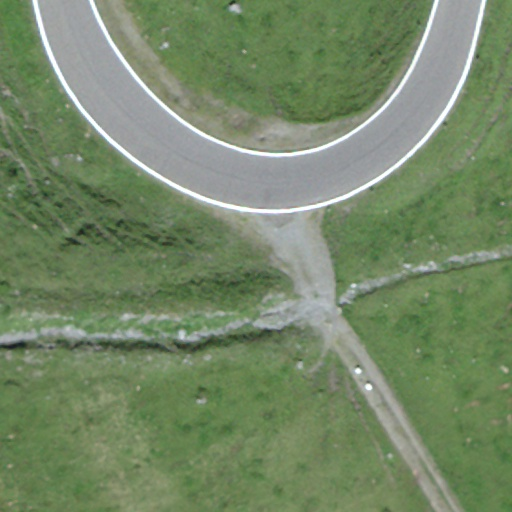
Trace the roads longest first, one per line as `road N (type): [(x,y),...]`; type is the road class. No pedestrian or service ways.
road 1 (primary): [(462,0),(439,67),(393,135),(341,172),(276,185),(221,175),(146,133),(92,69),(61,0)]
road 2 (track): [(276,185),(322,308),(448,511)]
